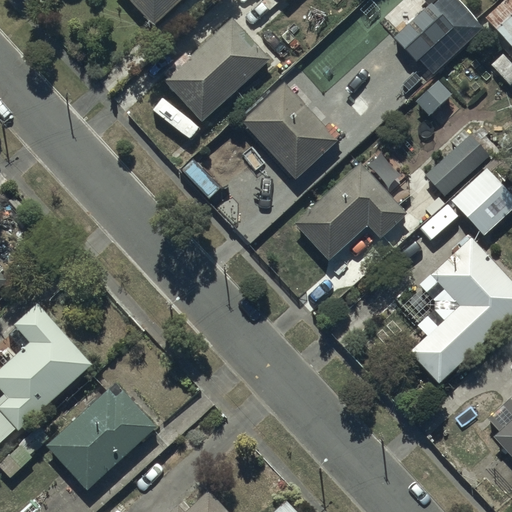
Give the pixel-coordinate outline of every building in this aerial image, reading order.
[(132,0),(153,21),(174,0),(132,0)] [(431,3),(394,38),(417,62),(420,60),(434,75),(484,28),(457,0),(439,0),(434,5),(431,3)] [(511,0),(499,0),(484,14),(511,44),(511,0)] [(233,13),(164,72),(200,114),(269,55),(233,13)] [(283,75),(241,117),(295,177),(339,138),(283,75)] [(488,153),(469,131),(424,170),(443,192),(488,153)] [(374,151),(362,162),(358,158),(307,206),(301,199),(291,209),(296,215),(293,218),(328,256),(366,220),(379,234),(405,209),(371,173),(384,161),(374,151)] [(511,206),(511,193),(485,164),(450,195),(483,232),(511,206)] [(436,191),(423,182),(406,207),(419,216),(436,191)] [(409,346),(437,376),(511,307),(511,278),(470,233),(431,269),(460,300),(409,346)] [(0,362),(0,385),(3,389),(0,391),(0,437),(15,425),(15,426),(91,360),(37,298),(13,318),(29,337),(0,362)] [(115,377),(45,439),(87,486),(157,425),(115,377)] [(511,450),(511,392),(483,420),(511,450)] [(229,511),(205,486),(184,505),(178,498),(163,511),(229,511)] [(297,511),(283,496),(266,511),(297,511)]
